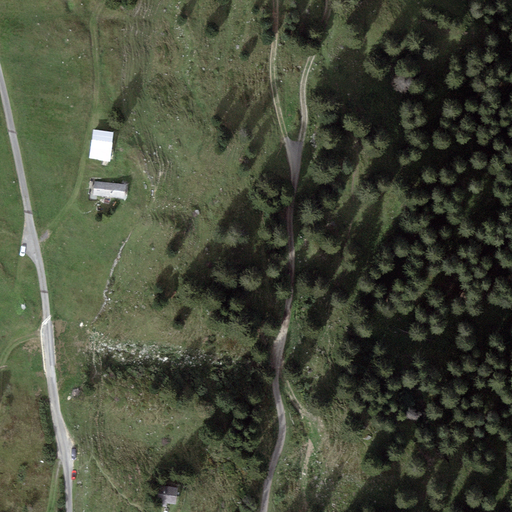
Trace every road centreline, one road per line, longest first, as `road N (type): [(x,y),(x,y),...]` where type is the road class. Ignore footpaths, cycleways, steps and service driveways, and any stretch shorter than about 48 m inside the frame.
road 1 (track): [(70,511),(41,281),(0,75)]
road 2 (track): [(289,194),(292,289),(275,377),(283,438),(263,511)]
road 3 (track): [(289,194),(309,67),(329,0)]
road 4 (track): [(278,0),(274,87),(289,194)]
